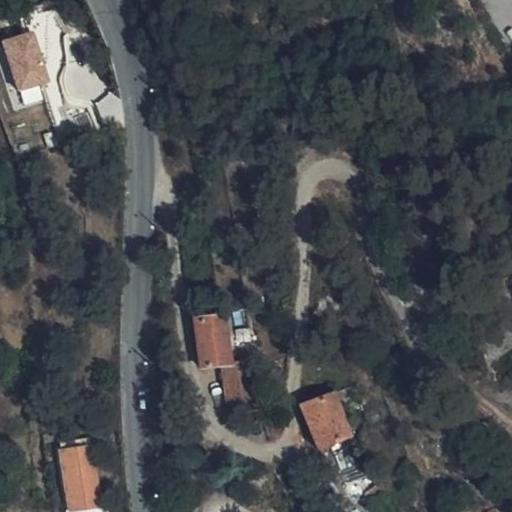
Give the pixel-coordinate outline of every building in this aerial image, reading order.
[(21,39),(27,37),(21,19),(15,21),(21,39)] [(91,89),(78,93),(83,114),(97,110),(91,89)] [(77,128),(100,122),(97,110),(83,114),(74,116),(77,128)] [(224,355),(233,353),(229,306),(202,310),(207,356),(224,355)] [(258,352),(233,353),(224,355),(228,393),(261,389),(258,352)] [(84,382),(83,367),(69,366),(70,383),(84,382)] [(337,381),(304,394),(324,440),(356,427),(337,381)] [(62,443),(63,452),(92,448),(91,439),(62,443)] [(63,452),(71,511),(100,508),(92,448),(63,452)]
